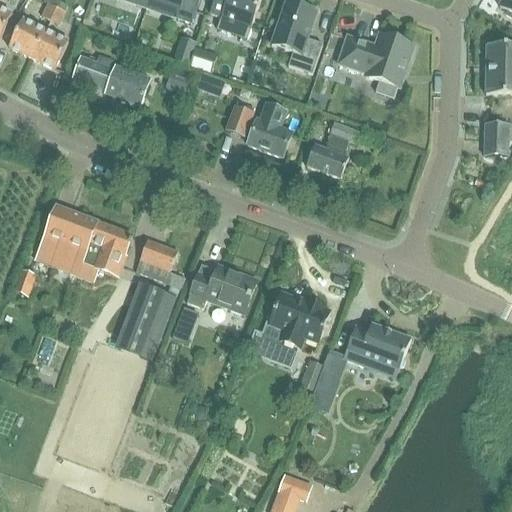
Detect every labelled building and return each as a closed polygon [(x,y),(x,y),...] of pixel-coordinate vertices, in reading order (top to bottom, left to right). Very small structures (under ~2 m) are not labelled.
[(41,19),(50,24),(57,11),(61,3),(54,0),(47,0),(45,5),(47,7),(41,19)] [(150,0),(150,1),(181,11),(177,23),(192,28),(201,0),(150,0)] [(238,27),(252,31),(262,0),(215,0),(210,17),(221,21),(217,33),(234,38),(238,27)] [(511,0),(505,0),(500,10),(505,13),(506,17),(511,20),(511,0)] [(323,48),(308,43),(317,16),(287,6),(272,49),(294,56),(289,70),(313,78),(323,48)] [(0,46),(14,18),(0,11),(0,46)] [(57,11),(50,24),(59,28),(66,15),(57,11)] [(10,52),(33,63),(47,35),(25,24),(10,52)] [(70,46),(47,35),(33,63),(56,75),(70,46)] [(377,52),(368,50),(369,47),(348,40),(339,68),(368,78),(367,80),(399,91),(414,49),(381,38),(377,52)] [(182,43),(174,65),(188,70),(196,48),(182,43)] [(511,48),(487,48),(487,98),(511,98),(511,48)] [(195,52),(190,68),(211,75),(216,59),(195,52)] [(81,61),(74,83),(107,95),(106,99),(141,112),(152,83),(117,70),(115,74),(113,73),(116,67),(108,63),(99,60),(97,67),(81,61)] [(202,80),(197,95),(209,98),(214,84),(202,80)] [(165,97),(186,105),(192,89),(170,82),(165,97)] [(262,86),(261,91),(273,95),(275,90),(262,86)] [(236,110),(227,134),(246,141),(255,117),(236,110)] [(272,111),(266,127),(258,124),(249,148),(283,161),(292,137),(282,133),(288,117),(272,111)] [(334,125),(324,152),(316,149),(307,170),(341,184),(350,162),(343,160),(349,146),(355,148),(360,135),(334,125)] [(510,159),(510,157),(510,128),(486,128),(485,159),(510,159)] [(132,238),(97,225),(56,210),(36,265),(93,286),(98,274),(115,280),(123,259),(124,259),(129,247),(131,247),(132,245),(130,244),(132,238)] [(181,293),(185,282),(170,276),(178,256),(147,244),(136,276),(148,280),(125,341),(156,353),(179,292),(181,293)] [(201,268),(186,307),(203,313),(206,304),(244,318),(257,285),(241,279),(240,281),(231,278),(232,275),(218,270),(216,274),(201,268)] [(22,273),(14,295),(29,300),(37,279),(22,273)] [(305,307),(280,298),(269,328),(284,333),(279,346),(299,353),(304,341),(319,347),(330,317),(325,315),(326,311),(306,303),(305,307)] [(181,318),(177,330),(185,333),(189,320),(181,318)] [(108,328),(121,333),(125,324),(112,319),(108,328)] [(405,364),(404,361),(411,343),(371,328),(369,335),(355,331),(343,363),(357,368),(360,362),(398,376),(400,372),(403,370),(405,364)] [(324,369),(321,379),(335,385),(342,367),(338,365),(340,360),(329,356),(324,369)] [(302,390),(301,395),(310,398),(312,394),(314,395),(320,379),(321,379),(324,369),(311,364),(301,390),(302,390)] [(194,415),(194,421),(198,426),(205,427),(210,423),(210,416),(206,411),(199,410),(194,415)] [(287,453),(312,456),(317,422),(292,419),(287,453)] [(285,479),(271,511),(296,511),(300,504),(306,506),(312,490),(285,479)]
